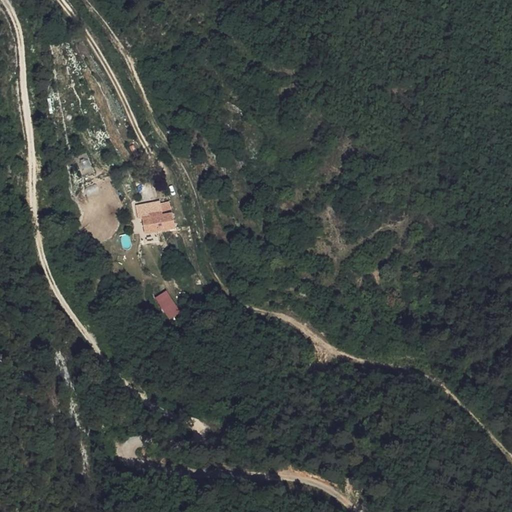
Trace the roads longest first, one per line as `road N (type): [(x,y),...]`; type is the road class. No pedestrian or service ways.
road 1 (track): [(355,511),(330,490),(300,479),(131,465),(127,457),(143,439),(205,437),(105,363),(49,276),(34,220),(14,19),(4,0)]
road 2 (track): [(84,0),(134,69),(194,198),(201,253),(224,291),(288,320),(343,358),(417,373),(511,458)]
road 3 (track): [(58,0),(96,50),(151,156),(147,194)]
